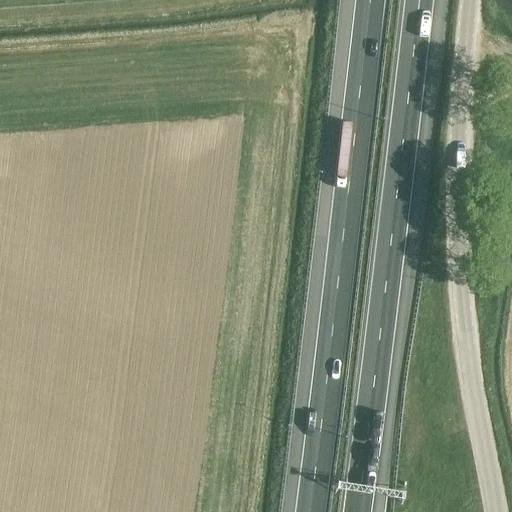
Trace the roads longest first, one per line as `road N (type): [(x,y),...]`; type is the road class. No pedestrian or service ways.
road 1 (unclassified): [(490,511),(460,384),(459,282),(490,0)]
road 2 (motorway): [(372,0),(309,511)]
road 3 (motorway): [(358,511),(419,0)]
